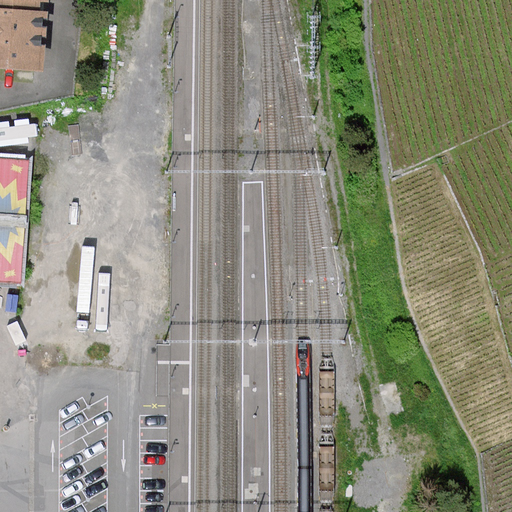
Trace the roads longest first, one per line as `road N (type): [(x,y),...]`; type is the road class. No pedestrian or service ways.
road 1 (track): [(367,0),(407,297),(478,457),(484,511)]
road 2 (track): [(319,0),(329,130),(395,511)]
